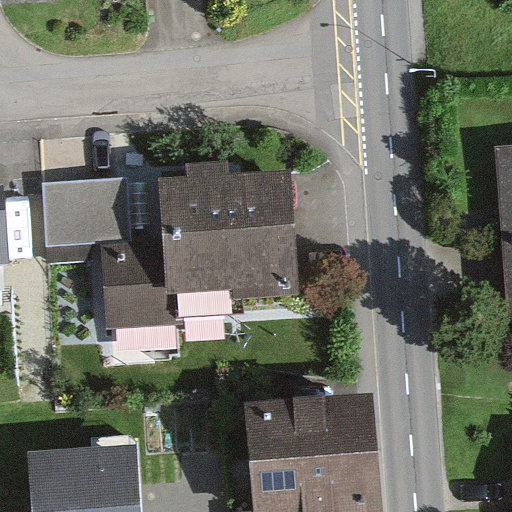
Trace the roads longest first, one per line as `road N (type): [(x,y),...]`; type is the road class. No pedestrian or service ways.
road 1 (tertiary): [(414,511),(385,58)]
road 2 (residential): [(385,58),(83,81),(31,78),(0,64)]
